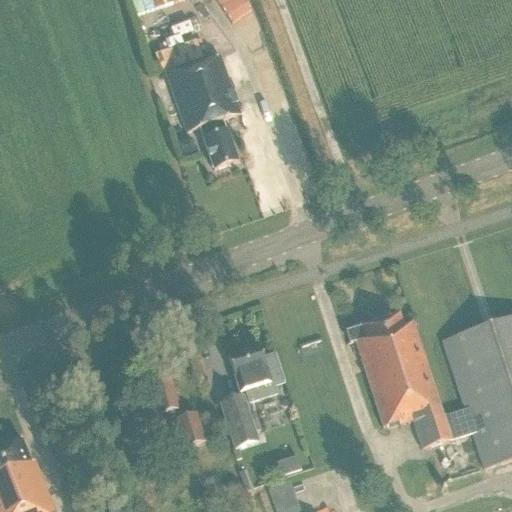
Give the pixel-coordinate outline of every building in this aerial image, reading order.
[(203,61),(166,74),(187,135),(200,131),(204,142),(203,143),(214,173),(238,164),(227,134),(223,123),(240,117),(220,59),(204,64),(203,61)] [(451,444),(443,419),(412,324),(403,327),(399,316),(361,328),(362,329),(347,334),(350,345),(356,344),(384,430),(399,425),(400,428),(413,424),(423,453),(451,444)] [(443,419),(451,444),(473,437),(485,472),(511,463),(511,321),(442,344),(465,412),(443,419)] [(263,360),(260,350),(228,360),(239,391),(243,390),(248,408),(277,398),(275,391),(286,387),(276,356),(263,360)] [(148,385),(162,428),(175,424),(171,413),(179,411),(169,378),(148,385)] [(220,406),(235,452),(258,445),(243,398),(220,406)] [(185,452),(205,445),(196,417),(176,423),(185,452)] [(53,511),(34,462),(30,464),(21,441),(0,449),(0,511),(53,511)] [(298,511),(288,484),(269,491),(276,511),(298,511)]
